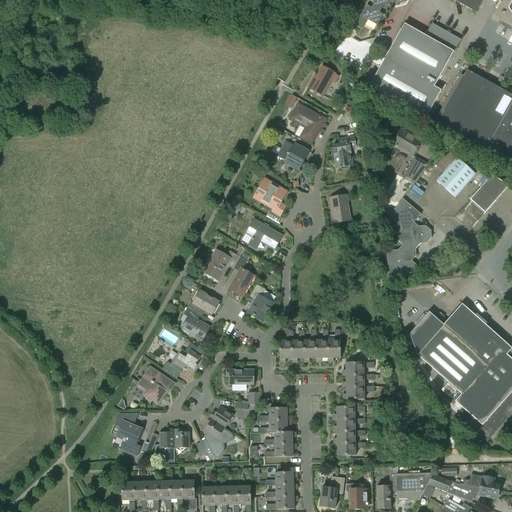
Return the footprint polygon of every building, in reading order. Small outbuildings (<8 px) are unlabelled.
[(384,18),(393,2),(397,4),(406,2),(406,0),(367,0),(359,15),(376,25),(381,17),(384,18)] [(452,0),(475,13),(482,0),(452,0)] [(368,88),(425,120),(441,91),(434,87),(460,40),(431,24),(425,36),(404,24),(368,88)] [(343,60),(347,53),(340,48),(336,55),(343,60)] [(334,75),(335,74),(322,67),(314,81),(312,80),(307,88),(322,96),(331,81),(334,83),(338,77),(334,75)] [(511,95),(466,70),(435,126),(483,153),(486,148),(511,162),(511,161),(511,95)] [(297,98),(292,95),(288,103),(293,105),(297,98)] [(313,140),(324,120),(298,106),(290,119),(306,128),(300,139),(303,141),(306,136),(313,140)] [(349,117),(350,123),(362,121),(360,107),(346,109),(347,118),(349,117)] [(391,145),(412,157),(421,141),(400,129),(391,145)] [(355,132),(358,147),(367,146),(364,131),(355,132)] [(332,146),(336,169),(341,168),(341,170),(347,169),(347,167),(352,166),(350,149),(355,148),(354,137),(342,139),(343,145),(332,146)] [(277,156),(284,161),(283,163),(298,171),(309,152),(294,144),(293,146),(285,141),(277,156)] [(446,152),(436,166),(443,171),(453,157),(446,152)] [(403,179),(412,184),(424,163),(415,157),(403,179)] [(436,181),(455,198),(475,175),(457,159),(436,181)] [(454,218),(469,231),(506,190),(491,176),(454,218)] [(349,184),(351,195),(368,192),(367,181),(349,184)] [(273,213),(279,217),(285,207),(279,203),(286,192),(267,182),(261,193),(258,192),(254,199),(275,210),(273,213)] [(329,199),(333,224),(350,221),(346,196),(329,199)] [(415,249),(419,244),(426,244),(431,238),(430,231),(425,227),(418,227),(413,223),(420,214),(402,199),(387,218),(395,225),(400,229),(396,234),(397,242),(402,246),(398,250),(385,252),(389,277),(417,273),(416,265),(411,261),(416,256),(415,249)] [(239,205),(233,202),(230,208),(236,211),(239,205)] [(380,211),(382,224),(389,216),(380,211)] [(252,238),(248,245),(256,249),(260,243),(274,250),(282,236),(254,220),(246,234),(252,238)] [(233,269),(239,257),(244,249),(241,248),(236,256),(229,251),(226,257),(215,251),(203,272),(218,281),(226,266),(232,270),(233,269)] [(242,298),(254,276),(242,269),(250,256),(244,253),(241,258),(239,257),(233,269),(239,272),(228,290),(242,298)] [(249,297),(255,300),(248,314),(263,322),(273,304),(261,297),(265,290),(256,285),(249,297)] [(190,302),(187,308),(199,315),(202,309),(211,315),(218,302),(200,292),(193,304),(190,302)] [(511,351),(510,350),(511,349),(462,305),(443,325),(429,313),(409,335),(417,356),(461,395),(454,402),(469,415),(463,422),(485,441),(511,411),(511,351)] [(200,315),(199,315),(187,308),(179,322),(184,326),(182,330),(202,341),(210,328),(197,321),(200,315)] [(340,359),(340,341),(339,330),(334,331),(334,336),(327,336),(328,341),(327,341),(328,359),(328,363),(333,363),(333,359),(340,359)] [(291,342),(292,342),(291,331),(286,331),(286,342),(279,342),(279,360),(280,360),(280,363),(285,363),(285,360),(292,360),(291,342)] [(298,341),(292,342),(291,342),(292,360),(292,363),(297,363),(297,359),(304,359),(303,341),(304,341),(303,331),(298,331),(298,341)] [(310,341),(304,341),(303,341),(304,359),(304,363),(309,363),(309,359),(316,359),(315,341),(316,341),(315,331),(310,331),(310,341)] [(322,341),(316,341),(315,341),(316,359),(316,363),(321,363),(321,359),(328,359),(327,341),(328,341),(327,336),(327,331),(322,331),(322,341)] [(362,343),(356,349),(364,356),(370,351),(362,343)] [(181,372),(182,369),(191,375),(197,366),(195,365),(200,357),(190,351),(188,354),(180,350),(170,365),(167,363),(163,370),(177,379),(181,372)] [(342,376),(346,376),(363,376),(363,369),(373,369),(373,363),(363,364),(363,363),(345,364),(345,371),(342,371),(342,376)] [(147,390),(144,395),(157,404),(166,391),(170,391),(173,386),(166,382),(167,380),(150,368),(139,385),(147,390)] [(229,385),(254,385),(254,370),(226,370),(226,377),(229,377),(229,385)] [(342,388),(346,388),(364,388),(363,381),(374,381),(374,375),(363,376),(346,376),(346,383),(342,383),(342,388)] [(346,388),(346,395),(342,395),(342,400),(346,400),(346,401),(364,400),(364,393),(374,393),(374,387),(364,388),(346,388)] [(248,393),(248,405),(260,407),(260,393),(248,393)] [(248,405),(236,402),(234,408),(247,411),(248,405)] [(225,428),(233,416),(220,407),(215,414),(213,412),(209,418),(225,428)] [(333,420),(336,420),(354,420),(354,413),(364,413),(364,408),(354,408),(354,407),(336,408),(336,415),(333,415),(333,420)] [(259,422),(269,422),(269,421),(287,421),(287,414),(290,414),(290,409),(287,409),(269,409),(269,417),(259,417),(259,422)] [(136,457),(140,447),(136,445),(142,430),(134,426),(139,414),(118,415),(113,428),(119,431),(115,441),(122,444),(120,450),(136,457)] [(224,431),(225,428),(209,418),(205,423),(208,425),(203,432),(206,434),(204,438),(206,441),(201,443),(206,455),(210,462),(214,460),(219,458),(221,456),(222,455),(223,453),(223,452),(224,450),(224,448),(224,446),(223,445),(222,443),(233,437),(231,435),(230,434),(229,433),(227,432),(226,431),(224,431)] [(333,432),(337,432),(354,432),(354,425),(365,425),(364,420),(354,420),(336,420),(337,427),(333,427),(333,432)] [(269,434),(274,434),(274,433),(287,433),(287,426),(291,426),(290,421),(287,421),(269,421),(269,422),(269,429),(259,429),(259,434),(269,434)] [(174,449),(174,430),(167,430),(167,433),(159,433),(159,449),(167,449),(167,463),(174,463),(174,449)] [(181,430),(174,430),(174,449),(189,449),(189,432),(181,433),(181,430)] [(264,446),(274,446),(274,445),(292,445),(292,438),(296,438),(296,433),(292,433),(292,432),(287,433),(274,433),(274,434),(274,440),(264,441),(264,446)] [(333,444),(337,444),(355,444),(355,437),(365,437),(365,432),(354,432),(337,432),(337,439),(333,439),(333,444)] [(201,457),(206,455),(201,443),(196,446),(201,457)] [(143,456),(149,458),(154,446),(148,444),(143,456)] [(337,444),(337,451),(333,451),(333,456),(337,456),(337,457),(355,456),(355,449),(365,449),(365,444),(355,444),(337,444)] [(274,445),(274,446),(274,452),(264,453),(264,458),(274,458),(292,457),(292,450),(296,450),(296,445),(292,445),(274,445)] [(442,470),(442,477),(456,476),(456,469),(442,470)] [(265,486),(275,486),(293,485),(293,478),(297,478),(296,473),(293,473),(275,473),(275,481),(265,481),(265,486)] [(427,486),(432,475),(432,474),(389,475),(389,487),(376,488),(376,510),(390,509),(390,495),(396,495),(396,503),(418,503),(422,495),(427,486)] [(458,485),(432,475),(427,486),(453,496),(458,485)] [(499,485),(500,483),(482,480),(481,481),(477,481),(478,477),(470,475),(469,481),(463,480),(463,485),(472,487),(498,491),(498,490),(500,489),(500,486),(499,485)] [(319,507),(334,509),(336,494),(342,495),(344,479),(331,477),(330,489),(322,488),(319,507)] [(157,479),(157,482),(158,482),(158,500),(165,500),(165,510),(170,510),(170,500),(170,482),(169,482),(163,482),(163,478),(157,479)] [(169,478),(169,482),(170,482),(170,500),(177,500),(177,510),(182,510),(182,500),(181,482),(175,482),(175,478),(169,478)] [(181,478),(181,482),(182,500),(189,499),(189,510),(194,509),(194,499),(194,481),(187,481),(187,478),(181,478)] [(133,483),(127,483),(127,479),(121,480),(121,483),(122,501),(129,501),(129,511),(134,511),(134,501),(133,483)] [(133,479),(133,483),(134,501),(141,501),(141,511),(146,511),(146,501),(146,483),(145,483),(139,483),(139,479),(133,479)] [(145,479),(145,483),(146,483),(146,501),(153,500),(153,511),(158,510),(158,500),(158,482),(157,482),(151,483),(151,479),(145,479)] [(226,506),(226,488),(219,488),(219,484),(213,484),(214,488),(214,506),(221,506),(221,511),(226,511),(226,506)] [(225,484),(226,488),(226,506),(233,506),(233,511),(238,511),(238,505),(238,488),(231,488),(231,484),(225,484)] [(237,484),(238,488),(238,505),(245,505),(245,511),(250,511),(250,505),(251,505),(250,487),(243,487),(243,484),(237,484)] [(214,506),(214,488),(207,488),(207,485),(202,485),(202,489),(201,489),(202,506),(209,506),(209,511),(214,511),(214,506)] [(265,498),(275,498),(293,497),(293,490),(297,490),(297,485),(293,485),(275,486),(275,493),(265,493),(265,498)] [(350,500),(350,510),(366,510),(366,500),(367,500),(367,491),(366,491),(366,490),(357,490),(357,485),(345,485),(344,500),(350,500)] [(499,494),(498,493),(498,491),(472,487),(463,485),(462,485),(458,485),(453,496),(471,504),(474,495),(497,499),(497,497),(498,497),(499,494)] [(422,495),(429,499),(434,489),(427,486),(422,495)] [(275,498),(276,505),(266,505),(266,510),(276,510),(294,510),(294,502),(297,502),(297,497),(293,497),(275,498)] [(476,511),(463,505),(462,508),(448,500),(443,508),(444,508),(448,510),(451,511),(476,511)]
